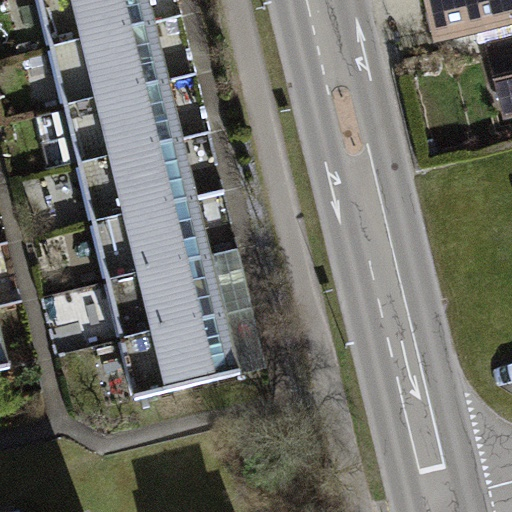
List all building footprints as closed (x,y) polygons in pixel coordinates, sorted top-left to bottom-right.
[(156,39),(146,0),(58,0),(35,6),(49,65),(156,39)] [(511,18),(507,0),(418,0),(427,38),(511,18)] [(511,38),(478,47),(497,126),(511,122),(511,38)] [(170,98),(156,39),(49,65),(64,123),(170,98)] [(185,157),(170,98),(64,123),(78,182),(185,157)] [(199,216),(185,157),(78,182),(92,241),(199,216)] [(213,275),(199,216),(92,241),(106,300),(213,275)] [(227,333),(213,275),(106,300),(121,359),(227,333)] [(242,392),(227,333),(121,359),(135,418),(242,392)] [(0,386),(10,384),(0,343),(0,386)]
